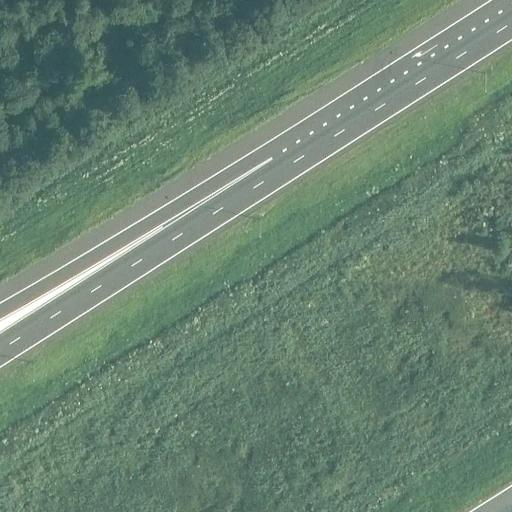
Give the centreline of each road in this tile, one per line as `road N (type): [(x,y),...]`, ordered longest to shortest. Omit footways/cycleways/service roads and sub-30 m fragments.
road 1 (motorway): [(281,170),(0,351)]
road 2 (motorway): [(281,170),(0,311)]
road 3 (motorway): [(511,22),(281,170)]
